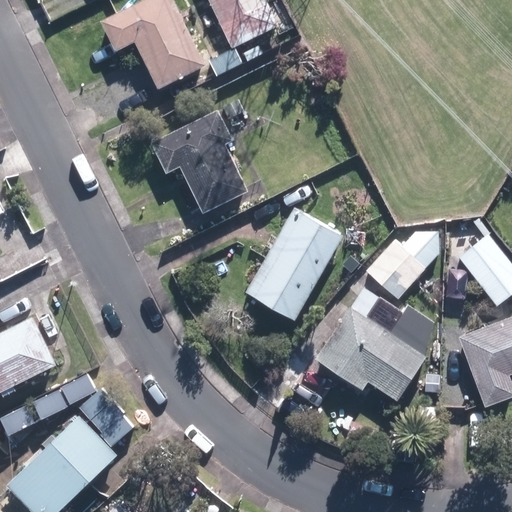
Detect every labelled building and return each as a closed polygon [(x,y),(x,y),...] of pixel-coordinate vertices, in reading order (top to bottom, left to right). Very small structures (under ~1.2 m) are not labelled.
[(208,68),(174,0),(147,0),(101,23),(116,53),(135,44),(158,92),(208,68)] [(280,27),(266,0),(209,0),(233,49),(280,27)] [(264,53),(258,43),(242,51),(247,62),(264,53)] [(253,125),(247,110),(234,115),(240,130),(253,125)] [(249,192),(227,146),(235,142),(220,111),(153,143),(168,173),(180,168),(203,214),(249,192)] [(297,321),(344,236),(294,208),(247,292),(297,321)] [(511,295),(511,263),(489,234),(459,258),(497,307),(511,295)] [(399,300),(427,268),(395,239),(367,272),(399,300)] [(365,262),(354,252),(341,266),(352,276),(365,262)] [(317,360),(364,391),(370,382),(399,402),(428,357),(352,307),(317,360)] [(0,387),(56,359),(32,311),(0,327),(0,387)] [(511,380),(511,376),(511,375),(511,317),(459,338),(486,408),(511,398),(511,380)] [(65,391),(73,404),(100,386),(92,373),(65,391)] [(79,408),(89,420),(114,400),(104,388),(79,408)] [(59,389),(32,402),(42,420),(68,407),(59,389)] [(91,422),(112,446),(136,425),(115,402),(91,422)] [(35,422),(26,405),(0,417),(0,419),(8,435),(35,422)] [(78,415),(7,485),(33,511),(58,511),(117,455),(78,415)] [(104,511),(138,511),(119,495),(104,511)]
